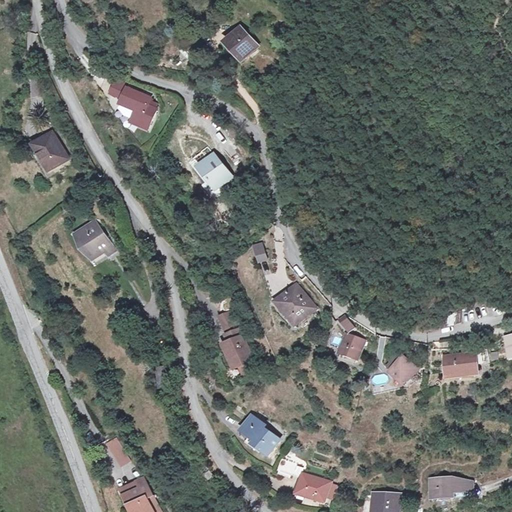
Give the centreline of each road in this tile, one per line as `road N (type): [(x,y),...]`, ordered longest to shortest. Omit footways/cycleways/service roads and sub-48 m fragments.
road 1 (residential): [(60,0),(75,32),(113,64),(195,91),(252,127),(266,149),(292,249),(358,318),(419,337),(511,318)]
road 2 (residential): [(35,0),(82,123),(170,274),(194,404),(229,474),(263,511)]
road 3 (tertiary): [(0,271),(94,511)]
